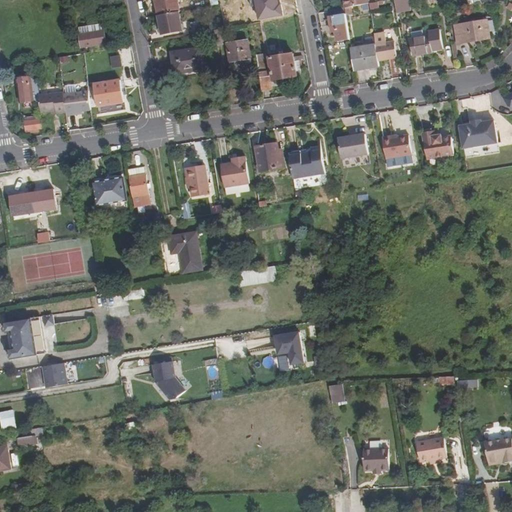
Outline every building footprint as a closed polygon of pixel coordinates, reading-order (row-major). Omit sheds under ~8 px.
[(156,0),(159,16),(179,12),(176,0),(156,0)] [(256,0),(259,18),(282,14),(279,0),(256,0)] [(329,0),(331,10),(346,8),(352,7),(369,4),(368,0),(329,0)] [(395,0),(397,8),(409,6),(408,0),(395,0)] [(346,8),(331,10),(329,11),(332,32),(337,31),(338,40),(350,39),(347,14),(346,8)] [(183,31),(179,12),(159,16),(161,28),(168,27),(169,33),(183,31)] [(455,24),(458,42),(489,37),(486,19),(455,24)] [(80,26),(81,34),(104,30),(103,22),(80,26)] [(440,29),(430,30),(431,35),(411,38),(414,55),(434,52),(434,48),(437,47),(437,49),(444,48),(440,29)] [(104,30),(81,34),(80,35),(82,48),(107,43),(104,30)] [(385,33),(375,35),(377,45),(379,59),(398,56),(395,42),(387,44),(385,33)] [(355,70),(380,66),(379,59),(377,45),(375,37),(366,38),(367,46),(352,49),(355,70)] [(233,60),(251,57),(248,40),(230,43),(233,60)] [(200,49),(172,54),(175,75),(204,69),(200,49)] [(257,56),(263,92),(271,91),(266,54),(257,56)] [(270,57),(274,80),(297,76),(294,54),(270,57)] [(121,55),(111,56),(112,67),(122,66),(121,55)] [(19,80),(21,101),(34,99),(31,79),(19,80)] [(121,81),(95,85),(98,106),(124,102),(121,81)] [(76,113),(81,112),(91,112),(89,91),(63,93),(65,113),(66,117),(76,116),(76,113)] [(41,113),(51,112),(56,112),(56,114),(65,113),(63,93),(63,92),(39,94),(41,113)] [(42,129),(41,120),(25,122),(26,130),(42,129)] [(473,125),(459,127),(463,150),(499,144),(495,121),(482,124),(473,125)] [(435,131),(423,133),(428,160),(455,155),(452,137),(442,138),(442,135),(436,136),(435,131)] [(366,134),(339,138),(342,158),(369,154),(366,134)] [(387,159),(413,155),(410,136),(393,138),(392,137),(383,138),(387,159)] [(258,148),(262,172),(287,167),(284,153),(281,154),(279,143),(258,148)] [(312,151),(290,155),(294,178),(326,173),(322,145),(312,147),(312,151)] [(251,186),(247,158),(238,159),(239,164),(223,167),(226,190),(251,186)] [(131,178),(147,176),(146,169),(129,171),(131,178)] [(147,182),(147,176),(131,178),(134,204),(150,202),(148,186),(147,182)] [(191,178),(194,197),(210,195),(208,176),(191,178)] [(127,201),(124,179),(95,184),(94,184),(98,205),(127,201)] [(55,190),(26,195),(29,215),(48,212),(49,216),(58,214),(58,211),(59,210),(55,190)] [(207,201),(184,208),(187,219),(210,213),(207,201)] [(38,234),(40,243),(51,241),(49,232),(38,234)] [(197,233),(169,238),(172,255),(180,254),(183,274),(202,271),(197,233)] [(276,266),(239,272),(241,287),(279,281),(276,266)] [(126,300),(146,298),(145,291),(125,292),(126,300)] [(45,327),(54,325),(52,316),(44,317),(45,327)] [(11,360),(38,356),(33,325),(41,324),(40,318),(5,324),(7,334),(13,333),(15,349),(9,350),(11,360)] [(47,354),(41,324),(33,325),(38,356),(47,354)] [(278,356),(289,354),(291,368),(304,366),(299,332),(275,336),(278,356)] [(263,359),(265,368),(275,366),(272,356),(263,359)] [(320,359),(313,360),(315,369),(322,368),(320,359)] [(173,362),(154,365),(157,383),(171,402),(178,401),(186,392),(175,379),(173,362)] [(43,366),(47,388),(69,384),(66,363),(43,366)] [(459,380),(459,388),(479,388),(479,380),(459,380)] [(334,404),(347,402),(344,384),(331,386),(334,404)] [(212,392),(213,400),(225,398),(224,391),(212,392)] [(1,418),(3,432),(12,431),(10,416),(1,418)] [(36,441),(35,432),(32,432),(33,438),(19,440),(21,448),(35,446),(34,441),(36,441)] [(502,460),(502,464),(511,462),(511,444),(511,437),(483,442),(487,462),(502,460)] [(428,462),(437,460),(446,459),(443,439),(416,444),(419,463),(428,462)] [(0,471),(12,470),(8,448),(0,449),(0,471)] [(387,472),(386,451),(361,452),(362,473),(371,473),(379,472),(387,472)]
